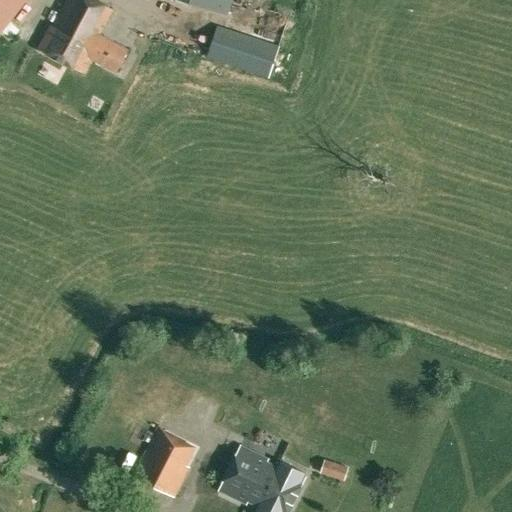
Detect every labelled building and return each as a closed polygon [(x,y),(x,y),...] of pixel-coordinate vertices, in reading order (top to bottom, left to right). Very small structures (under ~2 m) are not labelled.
[(0,0),(0,35),(27,0),(0,0)] [(116,72),(128,51),(100,36),(113,11),(93,0),(68,0),(53,28),(51,26),(38,50),(82,73),(86,65),(89,67),(93,60),(116,72)] [(184,0),(228,14),(232,3),(232,0),(184,0)] [(280,48),(217,26),(206,57),(269,78),(280,48)] [(174,498),(200,448),(159,427),(134,477),(174,498)] [(286,511),(305,478),(298,474),(300,470),(278,459),(276,463),(242,445),(219,489),(257,508),(254,511),(286,511)] [(344,482),(344,481),(356,486),(361,472),(348,468),(349,467),(325,460),(320,474),(344,482)]
